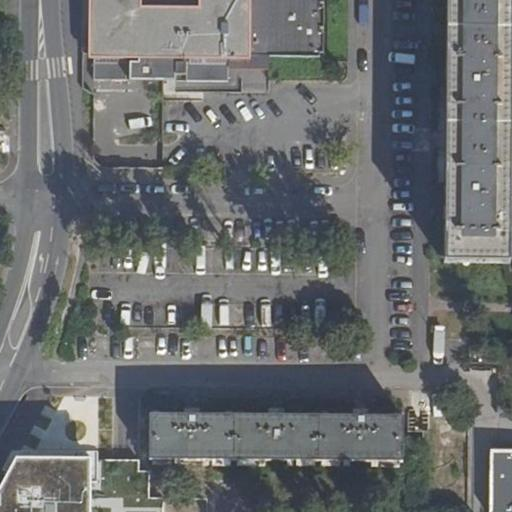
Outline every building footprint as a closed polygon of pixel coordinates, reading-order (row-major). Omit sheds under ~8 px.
[(95,0),(95,59),(250,59),(250,56),(250,0),(95,0)] [(250,0),(250,56),(259,56),(319,57),(319,0),(250,0)] [(511,0),(446,0),(445,252),(511,253),(511,0)] [(511,253),(445,252),(445,263),(511,263),(511,253)] [(151,416),(150,460),(403,463),(403,418),(151,416)] [(511,511),(511,451),(494,451),(492,511),(511,511)]
